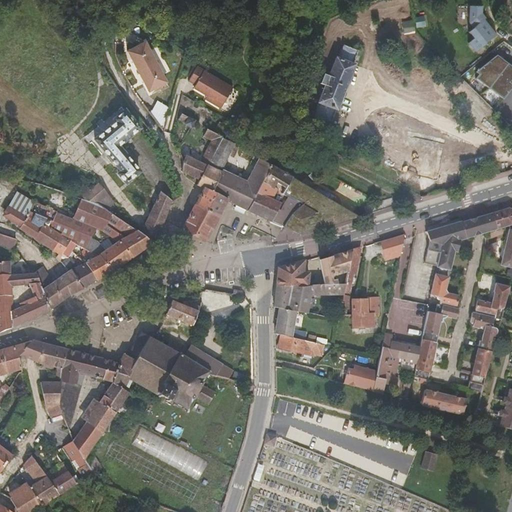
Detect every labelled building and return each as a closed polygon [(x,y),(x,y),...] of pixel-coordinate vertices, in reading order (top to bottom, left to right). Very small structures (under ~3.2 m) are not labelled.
[(487,19),(482,14),(482,7),(470,8),(471,25),(474,29),(470,33),(475,39),(469,43),(477,53),(487,44),(486,42),(496,34),(485,20),(487,19)] [(165,81),(143,41),(126,50),(148,90),(165,81)] [(317,102),(318,103),(313,116),(331,123),(337,109),(337,110),(355,65),(353,64),(358,51),(343,45),(337,58),(335,58),(317,102)] [(511,68),(501,52),(476,69),(480,74),(470,81),(478,91),(490,83),(500,97),(511,89),(511,82),(509,79),(511,77),(511,68)] [(230,87),(196,65),(187,78),(194,82),(191,87),(205,95),(209,98),(207,101),(218,107),(230,87)] [(159,105),(151,102),(147,111),(154,120),(157,108),(159,105)] [(170,107),(169,107),(168,111),(157,108),(154,120),(164,133),(168,115),(170,107)] [(114,120),(115,122),(95,140),(121,171),(118,174),(126,183),(139,172),(118,146),(140,129),(125,111),(114,120)] [(190,128),(194,120),(188,117),(183,114),(180,121),(185,124),(185,125),(190,128)] [(211,140),(214,133),(207,129),(203,136),(211,140)] [(201,163),(185,156),(183,162),(182,173),(199,180),(206,165),(207,166),(221,137),(214,133),(211,140),(201,163)] [(221,137),(207,166),(221,172),(234,144),(221,137)] [(273,166),(259,158),(247,181),(235,204),(250,211),(260,192),(273,166)] [(220,175),(221,172),(207,166),(206,165),(199,180),(197,186),(203,189),(196,205),(207,210),(215,193),(212,192),(220,175)] [(260,192),(273,199),(281,203),(272,221),(283,226),(285,222),(287,223),(292,214),(316,192),(273,166),(260,192)] [(462,168),(448,170),(450,184),(465,181),(462,168)] [(215,193),(227,198),(229,192),(227,188),(231,181),(220,175),(212,192),(215,193)] [(235,204),(247,181),(237,175),(229,192),(227,198),(227,200),(235,204)] [(421,180),(424,191),(438,188),(435,176),(421,180)] [(42,187),(24,182),(9,207),(24,217),(33,202),(42,187)] [(97,203),(106,210),(114,203),(98,183),(90,191),(86,186),(75,196),(77,197),(97,203)] [(69,241),(76,245),(85,223),(67,216),(75,196),(66,194),(42,187),(33,202),(57,212),(49,229),(61,236),(69,241)] [(172,202),(161,192),(151,212),(140,233),(153,243),(161,229),(163,222),(170,203),(172,202)] [(250,211),(264,217),(273,199),(260,192),(250,211)] [(292,214),(287,223),(296,227),(294,231),(301,235),(359,217),(316,192),(292,214)] [(207,210),(219,215),(227,200),(227,198),(215,193),(207,210)] [(67,216),(85,223),(102,230),(112,214),(106,210),(97,203),(77,197),(75,196),(67,216)] [(273,199),(264,217),(272,221),(281,203),(273,199)] [(57,212),(33,202),(24,217),(23,219),(39,229),(42,225),(49,229),(57,212)] [(206,241),(209,236),(219,215),(207,210),(196,205),(183,229),(206,241)] [(23,219),(24,217),(9,207),(3,216),(12,222),(18,227),(19,226),(23,219)] [(477,217),(483,233),(507,226),(508,227),(508,229),(500,265),(511,268),(511,210),(507,208),(477,217)] [(97,242),(82,235),(76,245),(98,255),(101,258),(111,272),(152,244),(153,243),(140,233),(136,230),(112,214),(102,230),(118,241),(111,246),(107,242),(101,247),(97,243),(97,242)] [(466,220),(471,236),(477,235),(483,233),(477,217),(472,219),(466,220)] [(34,237),(39,229),(23,219),(19,226),(18,227),(34,237)] [(446,226),(453,250),(457,250),(459,240),(471,236),(466,220),(464,221),(461,222),(461,221),(459,222),(446,226)] [(285,222),(283,226),(294,231),(296,227),(287,223),(285,222)] [(37,240),(52,249),(61,236),(49,229),(42,225),(39,229),(34,237),(33,238),(37,240)] [(436,266),(449,269),(453,250),(446,226),(426,232),(428,242),(424,262),(437,265),(436,266)] [(15,237),(0,232),(0,242),(12,247),(15,237)] [(400,255),(404,234),(380,241),(386,257),(400,255)] [(67,256),(71,251),(65,249),(69,241),(61,236),(52,249),(55,251),(59,254),(57,257),(59,260),(61,263),(67,256)] [(344,294),(340,315),(345,315),(353,274),(355,274),(360,247),(352,249),(346,284),(344,294)] [(346,284),(352,249),(319,259),(324,285),(346,284)] [(85,263),(85,264),(88,261),(78,253),(76,255),(85,263)] [(88,261),(85,264),(97,280),(111,272),(101,258),(98,255),(88,261)] [(85,263),(77,267),(67,256),(61,263),(68,272),(71,270),(83,289),(97,280),(85,264),(85,263)] [(277,286),(301,285),(301,286),(308,286),(309,273),(302,273),(303,261),(279,267),(277,286)] [(0,275),(9,275),(15,275),(15,269),(10,269),(9,262),(0,262),(0,275)] [(449,269),(436,266),(435,273),(447,276),(449,269)] [(70,295),(83,289),(71,270),(68,272),(52,283),(42,267),(35,273),(39,283),(50,310),(70,295)] [(9,275),(11,286),(26,285),(26,287),(30,287),(29,284),(39,283),(35,273),(34,273),(20,274),(15,275),(9,275)] [(415,363),(412,376),(427,380),(429,371),(428,371),(430,364),(435,341),(436,341),(437,333),(440,317),(442,317),(444,314),(455,316),(457,306),(454,306),(454,302),(455,302),(457,293),(446,291),(445,290),(445,289),(447,276),(435,273),(430,294),(435,295),(436,297),(437,299),(438,300),(438,303),(436,303),(434,312),(426,311),(419,346),(415,363)] [(0,296),(11,296),(11,286),(9,275),(0,275),(0,296)] [(35,300),(19,308),(21,323),(50,310),(39,283),(29,284),(30,287),(33,296),(35,300)] [(297,311),(308,313),(310,295),(344,294),(346,284),(324,285),(308,286),(301,286),(301,285),(277,286),(275,307),(280,308),(297,311)] [(470,375),(467,390),(480,393),(497,333),(496,329),(496,328),(494,326),(492,325),(496,307),(500,308),(504,307),(509,287),(494,284),(492,292),(493,293),(490,302),(476,299),(474,309),(475,309),(474,313),(471,312),(469,320),(471,323),(472,326),(483,328),(478,349),(476,349),(470,375)] [(0,333),(13,328),(13,326),(12,311),(11,296),(0,296),(0,333)] [(367,299),(352,300),(353,314),(367,314),(367,299)] [(379,313),(379,299),(367,299),(367,314),(353,314),(353,327),(373,327),(373,314),(379,313)] [(166,315),(193,325),(199,307),(190,303),(188,305),(186,304),(185,307),(171,302),(166,315)] [(13,326),(21,323),(19,308),(12,311),(13,326)] [(297,311),(280,308),(275,333),(281,334),(292,337),(297,311)] [(150,337),(142,332),(129,356),(136,360),(126,377),(130,380),(137,383),(136,385),(137,386),(138,384),(146,388),(145,390),(146,391),(147,389),(158,394),(157,396),(159,397),(160,395),(166,398),(165,401),(171,404),(172,401),(186,410),(186,411),(186,413),(188,413),(188,412),(188,409),(192,400),(195,401),(195,399),(208,405),(215,392),(202,385),(204,383),(202,381),(208,373),(210,373),(210,372),(210,369),(207,370),(195,364),(196,361),(195,360),(193,362),(189,360),(181,355),(182,354),(180,353),(179,354),(177,353),(175,352),(171,350),(172,348),(170,347),(169,349),(162,345),(163,343),(161,342),(160,343),(156,341),(150,337)] [(372,391),(381,394),(383,384),(395,387),(397,377),(394,376),(398,357),(401,358),(401,360),(415,363),(419,346),(390,340),(392,334),(384,332),(379,355),(376,370),(372,391)] [(292,337),(281,334),(278,347),(313,355),(314,352),(316,342),(292,337)] [(171,340),(168,346),(170,347),(172,348),(171,350),(175,352),(177,353),(179,354),(180,353),(182,354),(181,355),(189,360),(193,362),(195,360),(196,361),(195,364),(207,370),(210,369),(210,372),(210,373),(216,375),(222,364),(191,345),(188,349),(184,348),(171,340)] [(31,360),(37,364),(43,344),(35,342),(31,341),(29,341),(29,343),(20,355),(31,360)] [(316,342),(314,352),(322,354),(324,344),(316,342)] [(0,351),(0,374),(21,369),(19,357),(20,355),(29,343),(0,351)] [(43,344),(37,364),(45,365),(45,368),(52,370),(53,367),(57,368),(55,372),(54,379),(61,379),(62,369),(67,350),(43,344)] [(74,384),(80,386),(83,375),(113,382),(121,364),(119,364),(67,350),(62,369),(61,379),(61,382),(74,384)] [(113,382),(123,389),(125,386),(130,380),(126,377),(136,360),(129,356),(124,353),(119,364),(121,364),(113,382)] [(355,370),(347,368),(344,384),(372,391),(376,370),(357,366),(355,370)] [(13,375),(7,378),(10,386),(16,378),(13,375)] [(10,386),(7,378),(0,388),(0,393),(4,396),(10,386)] [(59,405),(61,382),(41,383),(45,404),(51,419),(63,415),(59,405)] [(65,420),(69,429),(80,386),(74,384),(61,382),(59,405),(63,415),(65,420)] [(123,389),(113,382),(73,440),(73,441),(81,454),(85,460),(115,412),(128,393),(123,389)] [(253,395),(254,385),(245,383),(243,393),(253,395)] [(502,399),(506,400),(505,405),(511,406),(511,387),(509,387),(507,395),(503,394),(502,399)] [(420,405),(437,410),(441,394),(424,389),(420,405)] [(444,412),(444,411),(448,395),(441,394),(437,410),(444,412)] [(444,411),(461,416),(465,400),(448,395),(444,411)] [(24,404),(19,402),(4,430),(12,435),(22,419),(18,417),(24,404)] [(511,406),(505,405),(504,409),(500,408),(498,413),(502,414),(499,425),(511,428),(511,406)] [(267,435),(264,444),(274,447),(277,437),(267,435)] [(73,461),(71,462),(84,479),(94,473),(85,460),(81,454),(73,441),(64,446),(73,461)] [(178,445),(169,462),(199,477),(208,460),(178,445)] [(0,471),(12,456),(0,447),(0,471)] [(437,455),(425,451),(420,468),(432,471),(437,455)] [(31,455),(23,465),(30,473),(39,467),(33,458),(31,455)] [(56,470),(60,477),(50,482),(59,496),(76,485),(63,465),(56,470)] [(50,482),(39,467),(30,473),(36,483),(11,498),(10,499),(18,511),(32,511),(59,496),(50,482)]
